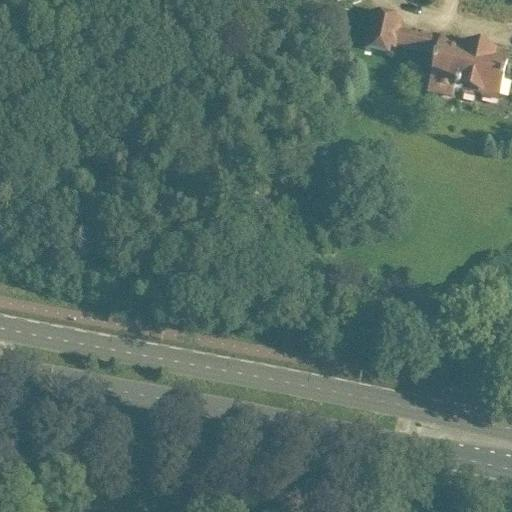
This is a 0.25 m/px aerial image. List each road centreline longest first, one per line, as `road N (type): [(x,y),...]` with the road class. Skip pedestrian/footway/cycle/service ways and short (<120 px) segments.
road 1 (secondary): [(0,374),(511,490)]
road 2 (secondary): [(511,442),(0,331)]
